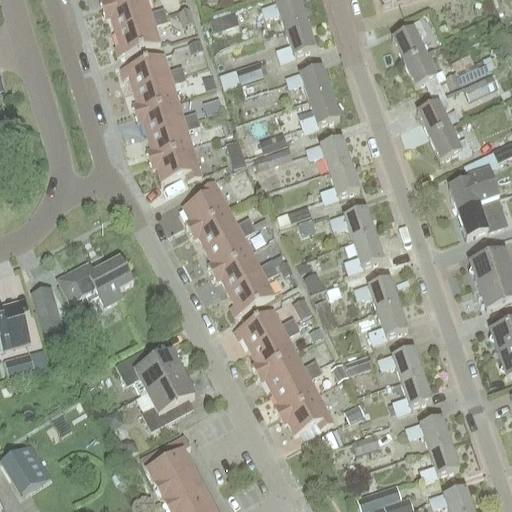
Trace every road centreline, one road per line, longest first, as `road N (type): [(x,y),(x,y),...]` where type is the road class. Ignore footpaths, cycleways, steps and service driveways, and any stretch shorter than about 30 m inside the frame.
road 1 (residential): [(510,511),(338,0)]
road 2 (residential): [(254,437),(107,174)]
road 3 (residential): [(64,185),(7,0)]
road 4 (residential): [(107,174),(52,0)]
